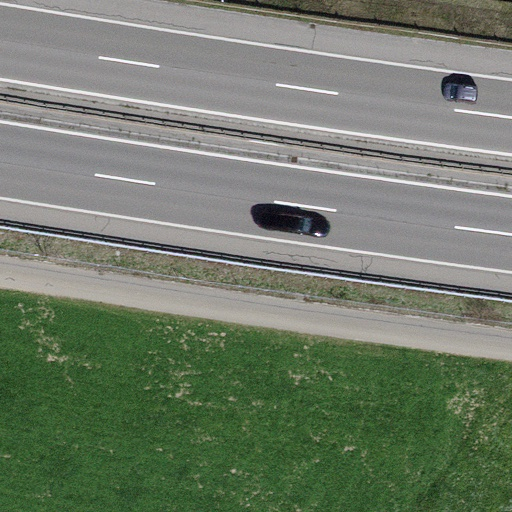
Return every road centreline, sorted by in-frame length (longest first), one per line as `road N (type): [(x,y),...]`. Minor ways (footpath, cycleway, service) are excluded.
road 1 (motorway): [(0,162),(511,238)]
road 2 (track): [(511,346),(0,271)]
road 3 (motorway): [(511,115),(0,40)]
